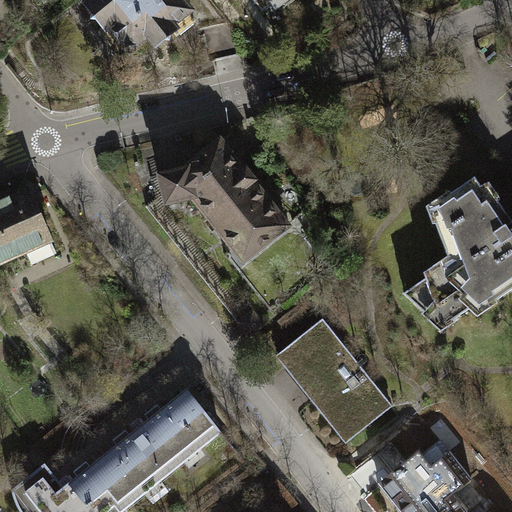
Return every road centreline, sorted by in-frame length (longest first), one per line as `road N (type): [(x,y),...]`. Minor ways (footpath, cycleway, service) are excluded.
road 1 (residential): [(46,141),(339,511)]
road 2 (residential): [(392,49),(46,141)]
road 3 (residential): [(511,0),(392,49)]
